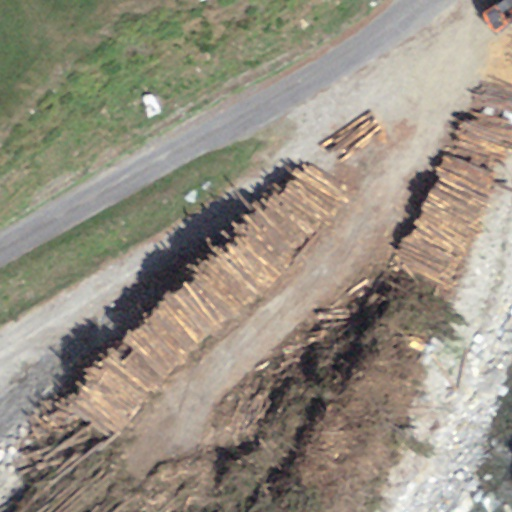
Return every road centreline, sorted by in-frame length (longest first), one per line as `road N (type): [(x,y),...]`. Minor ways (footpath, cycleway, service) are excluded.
road 1 (unclassified): [(0,254),(368,42),(424,0)]
road 2 (track): [(0,345),(296,167),(347,112),(368,42)]
